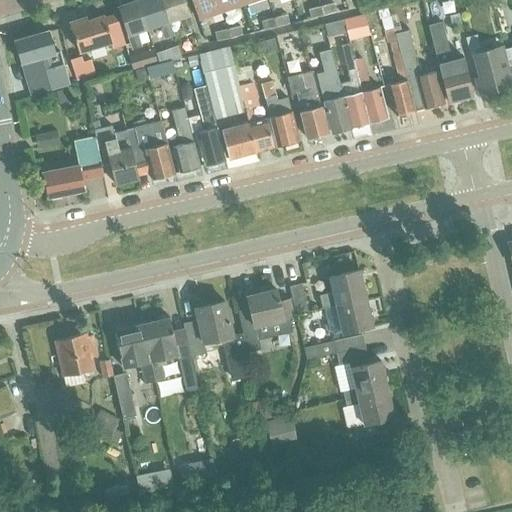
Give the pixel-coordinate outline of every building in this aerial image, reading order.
[(148,28),(138,0),(135,0),(118,6),(132,48),(142,45),(138,32),(148,28)] [(162,0),(138,0),(148,28),(163,23),(164,27),(162,28),(165,38),(175,35),(170,21),(162,0)] [(184,0),(162,0),(170,21),(180,18),(185,31),(194,28),(184,0)] [(222,12),(217,0),(191,0),(199,20),(222,12)] [(243,0),(217,0),(222,12),(245,5),(243,0)] [(321,6),(324,15),(336,13),(334,3),(321,6)] [(311,19),(324,15),(321,6),(309,9),(311,19)] [(113,48),(126,44),(116,13),(104,17),(103,15),(87,20),(85,16),(70,21),(80,52),(111,42),(113,48)] [(277,27),(289,24),(287,14),(274,18),(277,27)] [(369,23),(366,14),(345,19),(348,31),(350,40),(371,34),(368,23),(369,23)] [(277,27),(274,18),(262,20),(264,30),(277,27)] [(345,19),(334,21),(337,34),(348,31),(345,19)] [(442,23),(429,26),(433,44),(437,60),(441,71),(448,101),(474,95),(463,54),(451,57),(442,23)] [(227,29),(231,38),(242,35),(240,26),(227,29)] [(231,38),(227,29),(215,32),(217,41),(231,38)] [(396,115),(415,110),(394,29),(386,31),(389,42),(390,42),(399,77),(401,77),(402,81),(388,84),(396,115)] [(410,30),(396,34),(415,110),(445,102),(437,72),(419,77),(415,62),(418,61),(410,30)] [(48,31),(15,41),(22,64),(32,95),(43,92),(70,85),(60,51),(54,52),(48,31)] [(511,61),(508,49),(502,50),(501,47),(481,52),(477,35),(466,38),(481,93),(511,85),(505,63),(511,61)] [(275,38),(255,43),(257,54),(278,49),(275,38)] [(369,122),(354,60),(350,44),(342,46),(350,81),(340,84),(343,96),(351,127),(369,122)] [(246,108),(239,81),(230,46),(198,54),(207,89),(215,117),(246,108)] [(317,74),(325,101),(332,132),(351,127),(343,96),(340,84),(331,49),(320,52),(325,72),(317,74)] [(82,56),(71,60),(78,80),(96,74),(91,59),(84,61),(82,56)] [(354,60),(369,122),(388,117),(380,86),(369,89),(369,88),(370,86),(364,57),(354,60)] [(149,76),(175,70),(173,61),(147,68),(149,76)] [(147,67),(136,70),(139,82),(149,80),(147,67)] [(312,71),(301,74),(288,78),(292,93),(297,91),(300,100),(299,100),(302,111),(300,111),(307,138),(329,133),(312,71)] [(288,97),(278,100),(273,80),(262,83),(278,146),(299,140),(288,97)] [(254,83),(240,86),(246,108),(250,122),(257,151),(274,147),(267,118),(255,121),(252,108),(259,106),(254,83)] [(207,89),(193,92),(202,126),(205,126),(205,129),(196,132),(205,165),(226,160),(215,117),(207,89)] [(180,140),(184,138),(186,143),(173,146),(179,171),(200,166),(185,107),(172,110),(180,140)] [(137,175),(126,129),(115,131),(113,125),(101,128),(99,120),(93,121),(95,129),(94,129),(95,135),(101,166),(111,163),(116,185),(138,179),(137,175)] [(126,129),(137,175),(150,172),(152,179),(175,173),(161,120),(126,129)] [(257,151),(250,122),(221,129),(229,159),(257,151)] [(58,130),(36,134),(39,148),(61,144),(58,130)] [(103,175),(101,166),(95,135),(73,140),(78,165),(44,172),(48,197),(85,190),(83,179),(103,175)] [(333,292),(320,295),(323,309),(336,306),(367,299),(360,271),(329,278),(333,292)] [(289,286),(296,315),(308,312),(302,284),(289,286)] [(291,318),(293,317),(289,299),(279,302),(276,289),(247,296),(249,308),(238,310),(243,333),(247,352),(262,349),(259,339),(294,331),(291,318)] [(367,299),(336,306),(342,334),(373,327),(367,299)] [(183,323),(191,357),(206,353),(204,342),(232,336),(233,336),(232,335),(225,301),(196,307),(198,320),(183,323)] [(156,320),(142,323),(149,351),(151,363),(155,381),(165,378),(161,365),(166,364),(165,358),(178,355),(175,345),(169,317),(167,317),(166,314),(155,317),(156,320)] [(118,329),(115,329),(124,369),(127,368),(141,365),(141,366),(151,363),(149,351),(142,323),(128,326),(128,323),(127,323),(117,326),(118,329)] [(232,335),(233,336),(232,336),(233,342),(223,344),(231,380),(252,376),(247,352),(243,333),(232,335)] [(94,335),(86,337),(86,334),(56,341),(63,376),(93,370),(88,345),(96,344),(94,335)] [(318,357),(337,353),(365,346),(363,335),(316,345),(318,357)] [(365,346),(337,353),(340,365),(368,359),(365,346)] [(197,387),(191,357),(179,359),(185,390),(197,387)] [(113,375),(112,374),(114,374),(111,359),(100,361),(103,377),(113,375)] [(343,392),(344,400),(388,390),(381,361),(350,368),(355,389),(343,392)] [(151,363),(141,366),(145,383),(155,381),(151,363)] [(114,374),(112,374),(113,375),(122,419),(134,416),(127,385),(124,372),(114,374)] [(0,414),(14,409),(6,387),(0,389),(0,414)] [(388,390),(344,400),(346,406),(359,403),(363,424),(353,427),(356,439),(385,432),(382,421),(394,418),(388,390)] [(267,398),(258,400),(261,419),(271,417),(267,398)] [(283,418),(266,422),(271,445),(296,439),(292,422),(284,423),(283,418)] [(95,419),(89,430),(107,439),(113,429),(95,419)]
